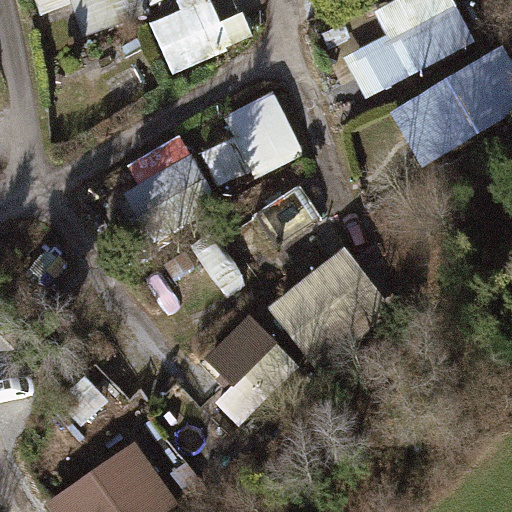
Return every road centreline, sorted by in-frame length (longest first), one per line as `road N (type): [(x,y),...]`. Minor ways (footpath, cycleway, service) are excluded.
road 1 (track): [(181,384),(42,194),(0,3)]
road 2 (track): [(276,0),(281,58),(360,257)]
